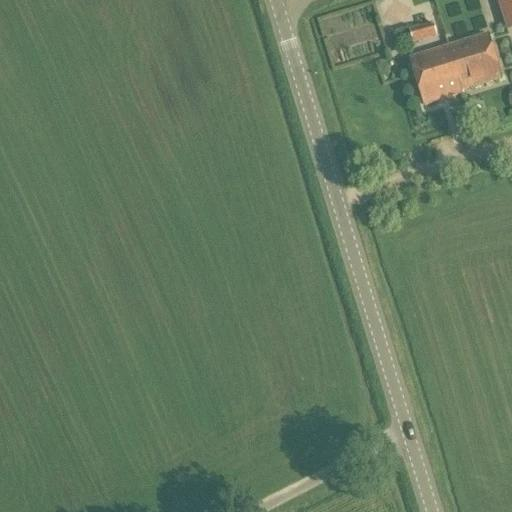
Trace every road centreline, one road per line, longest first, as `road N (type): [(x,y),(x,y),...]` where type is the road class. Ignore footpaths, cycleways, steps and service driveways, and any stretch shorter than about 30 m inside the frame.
road 1 (tertiary): [(409,439),(278,7)]
road 2 (unclassified): [(270,511),(409,439)]
